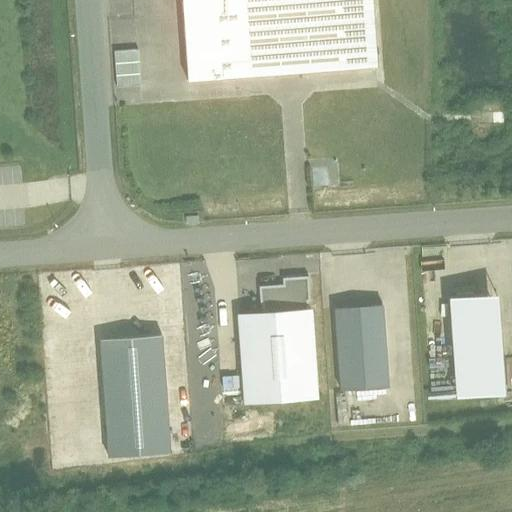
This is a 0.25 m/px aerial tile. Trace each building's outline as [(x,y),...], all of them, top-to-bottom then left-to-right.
[(371,0),(184,0),(191,80),(377,66),(371,0)] [(114,87),(139,86),(138,49),(113,50),(114,87)] [(331,187),(331,167),(311,167),(311,187),(331,187)] [(236,316),(241,407),(315,403),(309,280),(282,281),(282,287),(258,289),(260,315),(236,316)] [(384,305),(338,308),(342,388),(388,386),(384,305)] [(162,334),(102,338),(110,457),(170,453),(162,334)]
